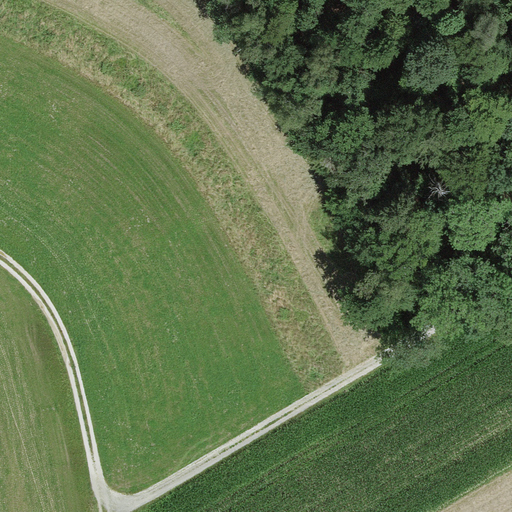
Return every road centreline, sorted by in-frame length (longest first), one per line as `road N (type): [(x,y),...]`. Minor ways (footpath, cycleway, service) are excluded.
road 1 (track): [(112,511),(414,345),(511,278)]
road 2 (track): [(0,258),(29,283),(68,342),(109,511)]
